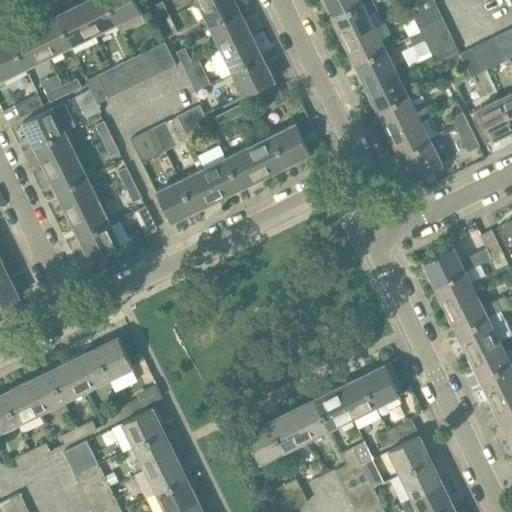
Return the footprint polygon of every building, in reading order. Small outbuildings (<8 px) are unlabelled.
[(118,22),(106,0),(86,0),(80,3),(94,33),(118,22)] [(135,0),(106,0),(118,22),(141,11),(135,0)] [(154,5),(162,21),(170,16),(163,0),(154,5)] [(210,25),(241,10),(235,0),(204,0),(199,2),(210,25)] [(322,0),(326,9),(328,8),(333,17),(363,2),(361,0),(322,0)] [(339,36),(341,35),(343,39),(374,25),(369,14),(378,9),(373,0),(368,0),(363,2),(333,17),(337,26),(335,27),(339,36)] [(421,14),(437,6),(434,0),(425,0),(416,5),(421,14)] [(80,3),(57,15),(72,45),(94,33),(80,3)] [(442,16),(437,6),(421,14),(414,18),(419,27),(442,16)] [(241,10),(210,25),(222,49),(252,34),(241,10)] [(57,15),(33,26),(48,56),(72,45),(57,15)] [(170,16),(162,21),(169,36),(178,32),(170,16)] [(419,27),(421,31),(424,38),(447,27),(442,16),(419,27)] [(348,54),(350,53),(355,63),(386,48),(374,25),(343,39),(345,44),(344,45),(348,54)] [(33,26),(10,37),(25,67),(48,56),(33,26)] [(453,39),(447,27),(424,38),(430,50),(453,39)] [(511,44),(505,31),(495,36),(506,59),(511,55),(511,44)] [(263,57),(252,34),(222,49),(233,72),(263,57)] [(483,42),(494,65),(506,59),(495,36),(483,42)] [(0,74),(2,79),(25,67),(10,37),(0,42),(0,74)] [(453,39),(430,50),(435,61),(459,50),(453,39)] [(176,65),(165,41),(154,47),(165,70),(176,65)] [(494,65),(483,42),(472,47),(479,62),(483,70),(494,65)] [(165,70),(154,47),(143,52),(154,76),(165,70)] [(184,67),(193,63),(185,47),(177,51),(184,67)] [(483,70),(479,62),(472,47),(460,53),(471,76),(483,70)] [(362,82),(364,81),(366,86),(397,71),(386,48),(355,63),(359,72),(357,73),(362,82)] [(154,76),(143,52),(131,58),(143,81),(154,76)] [(263,57),(233,72),(244,95),(275,80),(263,57)] [(143,81),(131,58),(120,63),(132,87),(143,81)] [(193,63),(184,67),(192,82),(196,90),(211,82),(207,75),(200,60),(193,63)] [(132,87),(120,63),(110,68),(121,92),(132,87)] [(121,92),(110,68),(98,74),(109,98),(121,92)] [(371,101),(373,100),(377,109),(408,94),(397,71),(366,86),(368,91),(366,92),(371,101)] [(98,74),(86,80),(91,89),(91,90),(98,103),(109,98),(98,74)] [(78,77),(62,84),(67,94),(82,86),(78,77)] [(67,94),(62,84),(46,92),(50,102),(67,94)] [(283,97),(278,86),(254,97),(260,109),(283,97)] [(25,99),(19,87),(7,93),(13,106),(15,105),(20,116),(44,105),(38,93),(25,99)] [(91,89),(76,96),(86,118),(102,110),(98,103),(91,90),(91,89)] [(511,92),(503,97),(511,117),(511,92)] [(384,129),(386,128),(388,132),(419,117),(408,94),(377,109),(382,119),(380,120),(384,129)] [(511,117),(503,97),(472,113),(486,144),(500,137),(501,138),(510,134),(509,132),(511,130),(511,117)] [(23,122),(35,145),(65,130),(76,125),(64,101),(23,122)] [(247,101),(231,109),(235,117),(251,109),(247,101)] [(200,104),(189,110),(200,133),(211,127),(200,104)] [(219,125),(235,117),(231,109),(217,116),(216,115),(215,116),(219,125)] [(200,133),(189,110),(177,115),(189,138),(200,133)] [(457,127),(468,121),(463,112),(452,118),(457,127)] [(393,147),(395,146),(399,156),(431,140),(419,117),(388,132),(390,137),(389,138),(393,147)] [(95,125),(103,140),(112,136),(104,120),(95,125)] [(166,121),(154,127),(166,150),(177,144),(166,121)] [(468,121),(457,127),(469,152),(480,146),(468,121)] [(296,123),(272,134),(287,165),(311,153),(296,123)] [(154,127),(130,138),(142,161),(166,150),(154,127)] [(35,145),(46,168),(76,153),(65,130),(35,145)] [(287,165),(272,134),(249,146),(264,176),(287,165)] [(112,136),(103,140),(110,156),(119,151),(112,136)] [(406,175),(408,174),(411,179),(424,173),(432,169),(442,164),(431,140),(399,156),(404,165),(402,166),(406,175)] [(249,146),(226,157),(241,187),(264,176),(249,146)] [(88,176),(76,153),(46,168),(57,191),(88,176)] [(241,187),(226,157),(203,168),(218,199),(241,187)] [(118,171),(126,186),(134,182),(127,166),(118,171)] [(203,168),(180,179),(195,210),(218,199),(203,168)] [(432,169),(424,173),(430,184),(437,180),(432,169)] [(68,214),(99,199),(88,176),(57,191),(68,214)] [(171,221),(195,210),(180,179),(157,191),(171,221)] [(142,197),(134,182),(126,186),(133,202),(142,197)] [(68,214),(80,237),(110,222),(99,199),(68,214)] [(157,228),(146,205),(134,211),(146,234),(157,228)] [(511,216),(509,218),(509,220),(497,226),(506,244),(511,240),(511,216)] [(122,246),(110,222),(80,237),(91,261),(122,246)] [(429,277),(431,276),(435,285),(465,270),(480,262),(491,257),(503,251),(492,229),(480,234),(486,247),(460,260),(454,247),(424,262),(426,267),(424,268),(429,277)] [(508,262),(503,251),(491,257),(497,268),(508,262)] [(465,270),(435,285),(439,293),(437,294),(442,303),(443,302),(446,308),(477,293),(471,281),(486,274),(480,262),(465,270)] [(8,272),(0,276),(0,305),(3,304),(19,296),(8,272)] [(452,324),(454,323),(457,331),(501,309),(509,305),(504,296),(497,300),(496,299),(483,306),(477,293),(446,308),(449,314),(447,315),(452,324)] [(0,305),(0,306),(5,318),(14,314),(22,310),(16,298),(14,298),(3,304),(0,305)] [(464,348),(465,347),(468,353),(499,339),(511,332),(511,331),(501,309),(457,331),(461,338),(459,339),(464,348)] [(95,347),(110,378),(133,366),(118,336),(95,347)] [(474,369),(476,368),(479,375),(510,361),(511,360),(511,348),(505,352),(499,339),(468,353),(471,359),(470,360),(474,369)] [(72,359),(87,389),(110,378),(95,347),(72,359)] [(64,400),(87,389),(72,359),(49,370),(64,400)] [(486,394),(488,393),(491,399),(511,388),(511,365),(510,361),(479,375),(483,384),(482,385),(486,394)] [(385,364),(361,375),(376,406),(400,394),(385,364)] [(64,400),(49,370),(26,381),(41,412),(64,400)] [(338,386),(353,417),(376,406),(361,375),(338,386)] [(26,381),(3,393),(18,423),(41,412),(26,381)] [(330,428),(353,417),(338,386),(315,398),(330,428)] [(496,415),(498,414),(502,422),(511,417),(511,388),(491,399),(494,405),(492,406),(496,415)] [(0,431),(18,423),(3,393),(0,394),(0,431)] [(123,404),(127,413),(143,405),(139,397),(123,404)] [(330,428),(315,398),(292,409),(307,439),(330,428)] [(127,413),(123,404),(108,412),(112,420),(127,413)] [(112,427),(124,451),(134,446),(165,431),(153,407),(112,427)] [(269,420),(284,451),(307,439),(292,409),(269,420)] [(510,443),(511,442),(511,417),(502,422),(508,433),(506,434),(510,443)] [(77,426),(81,435),(96,428),(92,419),(77,426)] [(412,419),(388,430),(393,441),(417,429),(412,419)] [(284,451),(269,420),(246,432),(261,462),(284,451)] [(65,443),(81,435),(77,426),(60,434),(65,443)] [(393,441),(388,430),(388,429),(376,434),(382,446),(393,441)] [(145,469),(176,454),(165,431),(134,446),(145,469)] [(389,449),(401,473),(431,458),(420,435),(402,444),(389,449)] [(69,462),(92,451),(87,439),(64,451),(69,462)] [(46,442),(31,449),(35,458),(50,450),(46,442)] [(347,463),(359,458),(353,446),(342,452),(347,463)] [(19,466),(35,458),(31,449),(15,457),(19,466)] [(75,473),(98,462),(92,451),(69,462),(75,473)] [(157,492),(187,477),(176,454),(145,469),(157,492)] [(336,469),(341,481),(364,469),(361,463),(359,458),(347,463),(336,469)] [(401,473),(412,496),(442,481),(431,458),(401,473)] [(98,462),(75,473),(80,484),(103,473),(98,462)] [(347,492),(370,480),(364,469),(341,481),(347,492)] [(103,473),(80,484),(86,496),(109,484),(103,473)] [(173,511),(199,500),(187,477),(157,492),(166,511),(173,511)] [(296,478),(285,484),(296,507),(308,501),(296,478)] [(375,491),(370,480),(347,492),(352,503),(375,491)] [(412,496),(420,511),(438,511),(454,504),(442,481),(412,496)] [(86,496),(91,507),(114,495),(109,484),(86,496)] [(284,511),(285,511),(296,507),(285,484),(273,489),(284,511)] [(356,511),(361,511),(381,502),(375,491),(352,503),(356,511)] [(0,510),(0,511),(7,511),(25,503),(20,492),(0,501),(0,510)] [(108,511),(120,507),(114,495),(91,507),(93,511),(108,511)] [(204,511),(199,500),(173,511),(204,511)] [(385,511),(381,502),(361,511),(385,511)] [(29,511),(25,503),(7,511),(29,511)]
